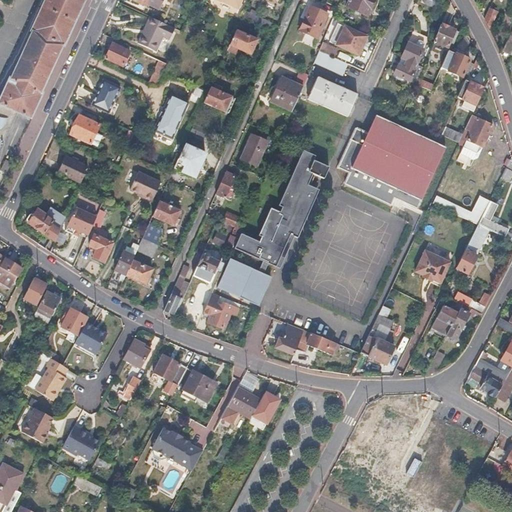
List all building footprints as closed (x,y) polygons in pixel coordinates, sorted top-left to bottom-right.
[(0,152),(15,111),(30,118),(38,100),(83,0),(46,0),(0,102),(0,152)] [(240,0),(216,0),(237,9),(240,0)] [(374,0),(349,0),(346,7),(366,16),(369,9),(370,10),(372,4),(374,0)] [(327,14),(311,6),(299,31),(316,39),(327,14)] [(497,11),(489,8),(484,19),(489,28),(497,11)] [(279,26),(244,10),(241,18),(275,33),(279,26)] [(165,24),(140,12),(134,25),(128,38),(146,47),(153,31),(160,34),(165,24)] [(458,31),(441,24),(434,40),(450,48),(452,45),(458,31)] [(366,37),(345,28),(337,45),(358,54),(362,45),(366,37)] [(256,41),(235,31),(227,49),(234,53),(236,48),(249,54),(256,41)] [(511,48),(511,42),(506,40),(502,49),(510,53),(511,48)] [(337,49),(322,42),(319,50),(334,57),(337,49)] [(130,51),(112,43),(109,50),(105,57),(123,66),(130,51)] [(406,45),(401,57),(416,64),(421,51),(406,45)] [(334,57),(319,50),(313,62),(342,75),(348,63),(334,57)] [(468,59),(448,50),(440,67),(460,77),(468,59)] [(166,63),(143,52),(139,59),(158,68),(150,83),(155,86),(166,63)] [(416,64),(401,57),(400,59),(406,62),(404,67),(398,65),(396,70),(394,75),(415,84),(418,78),(422,67),(416,64)] [(308,74),(300,71),(294,84),(281,78),(270,102),(291,111),(308,74)] [(120,86),(103,78),(97,91),(91,104),(109,113),(120,86)] [(356,95),(317,78),(307,99),(346,116),(351,105),(356,95)] [(432,85),(418,78),(415,84),(415,85),(430,91),(432,85)] [(484,88),(465,79),(457,96),(464,99),(476,105),(484,88)] [(230,97),(209,87),(203,102),(224,111),(230,97)] [(187,101),(170,93),(164,107),(163,106),(161,110),(159,114),(161,115),(154,129),(172,137),(187,101)] [(476,105),(464,99),(460,107),(472,113),(476,105)] [(98,124),(80,115),(75,124),(70,134),(89,143),(90,142),(96,145),(101,135),(95,132),(98,124)] [(491,125),(471,115),(459,142),(464,145),(463,146),(470,150),(476,153),(480,145),(482,145),(491,125)] [(349,173),(344,186),(391,204),(393,198),(419,209),(444,147),(372,118),(366,133),(354,128),(338,168),(349,173)] [(219,135),(193,123),(189,133),(210,143),(213,141),(217,140),(219,135)] [(458,143),(462,134),(445,127),(441,135),(458,143)] [(266,142),(250,135),(240,159),(256,166),(266,142)] [(204,155),(183,145),(173,168),(194,178),(204,155)] [(470,150),(463,146),(457,159),(466,164),(469,157),(472,158),(476,156),(482,145),(480,145),(476,153),(470,150)] [(315,156),(303,151),(278,206),(282,208),(280,213),(271,208),(259,236),(261,237),(258,243),(240,234),(234,249),(263,262),(258,272),(230,259),(217,288),(259,307),(272,278),(263,274),(268,264),(280,269),(294,237),(297,239),(319,190),(307,185),(312,174),(324,179),(329,167),(313,160),(315,156)] [(87,167),(65,156),(61,163),(57,172),(80,182),(87,167)] [(511,171),(506,168),(501,178),(510,182),(511,177),(511,171)] [(233,176),(225,172),(215,194),(230,200),(235,189),(229,186),(233,176)] [(160,183),(137,173),(129,190),(138,194),(137,196),(152,202),(160,183)] [(489,199),(480,194),(471,212),(468,219),(478,223),(489,199)] [(468,219),(471,212),(437,195),(433,203),(468,219)] [(498,204),(489,199),(478,223),(489,229),(505,237),(509,229),(490,219),(498,204)] [(166,206),(158,202),(151,216),(172,225),(179,212),(178,211),(179,209),(167,204),(166,206)] [(45,215),(37,209),(33,214),(29,214),(26,219),(27,221),(28,222),(27,223),(55,241),(66,217),(51,207),(45,215)] [(91,228),(96,217),(76,208),(65,230),(77,237),(80,232),(87,236),(91,228)] [(104,213),(99,210),(96,217),(91,228),(96,230),(104,213)] [(244,221),(226,213),(222,222),(234,228),(229,238),(235,240),(244,221)] [(489,229),(478,223),(456,266),(469,273),(478,255),(476,255),(489,229)] [(161,231),(147,225),(141,239),(158,246),(161,239),(161,231)] [(227,235),(217,231),(212,243),(222,248),(227,235)] [(111,244),(93,236),(88,246),(96,249),(92,257),(102,262),(111,244)] [(235,240),(229,238),(227,244),(233,246),(235,240)] [(158,246),(141,239),(140,242),(137,249),(153,257),(158,246)] [(131,261),(137,249),(140,242),(135,240),(131,249),(127,248),(125,253),(123,252),(113,274),(119,277),(123,279),(125,275),(131,261)] [(449,262),(424,250),(414,270),(422,274),(422,276),(431,280),(432,278),(440,282),(449,262)] [(222,263),(202,254),(192,276),(209,284),(215,270),(219,271),(222,263)] [(21,268),(2,256),(0,259),(0,281),(10,287),(21,268)] [(151,270),(131,261),(125,275),(145,284),(151,270)] [(188,267),(183,265),(163,310),(174,315),(181,299),(175,296),(188,267)] [(119,277),(113,274),(109,282),(115,285),(119,277)] [(46,286),(33,279),(22,301),(35,308),(46,286)] [(211,294),(205,291),(200,303),(206,306),(211,294)] [(60,299),(46,292),(34,314),(47,320),(50,315),(51,316),(60,299)] [(245,308),(211,294),(206,306),(204,311),(211,314),(208,322),(228,330),(234,316),(241,319),(245,308)] [(482,313),(489,301),(484,298),(481,304),(472,299),(468,306),(472,308),(480,312),(482,313)] [(447,334),(463,304),(459,301),(454,311),(444,305),(433,326),(447,334)] [(468,306),(463,304),(447,334),(447,335),(455,339),(469,313),(465,311),(468,306)] [(389,309),(382,305),(374,323),(388,329),(392,321),(385,317),(389,309)] [(480,312),(472,308),(470,313),(478,317),(480,312)] [(84,318),(67,309),(58,326),(75,336),(84,318)] [(511,323),(509,322),(500,317),(496,324),(511,332),(511,341),(502,359),(510,363),(504,374),(497,370),(498,367),(483,360),(487,352),(483,350),(475,364),(505,381),(511,367),(511,323)] [(91,326),(85,322),(74,343),(95,354),(106,333),(96,328),(95,330),(90,327),(91,326)] [(295,350),(303,330),(297,328),(291,325),(288,324),(282,339),(279,338),(275,348),(293,355),(295,350)] [(309,333),(303,330),(295,350),(305,353),(308,346),(331,355),(336,345),(331,342),(326,340),(320,337),(314,335),(309,333)] [(394,348),(368,336),(365,343),(361,352),(387,364),(394,348)] [(141,344),(134,340),(123,358),(139,367),(148,351),(140,346),(141,344)] [(444,356),(437,352),(425,374),(430,373),(436,371),(444,356)] [(186,368),(162,354),(153,371),(169,380),(177,385),(186,368)] [(68,370),(51,360),(46,368),(49,369),(36,391),(53,402),(67,380),(63,378),(68,370)] [(496,396),(496,395),(505,381),(475,364),(466,382),(472,386),(479,389),(480,387),(496,396)] [(511,387),(511,367),(505,381),(496,395),(506,400),(511,387)] [(211,381),(186,368),(177,385),(176,386),(206,402),(210,394),(205,391),(211,381)] [(260,379),(246,372),(238,386),(252,394),(260,379)] [(139,381),(132,377),(124,391),(131,395),(139,381)] [(177,385),(169,380),(163,391),(172,395),(176,386),(177,385)] [(259,401),(237,389),(227,406),(238,413),(249,419),(252,415),(259,401)] [(265,392),(259,401),(252,415),(266,423),(279,400),(265,392)] [(230,429),(238,413),(227,406),(219,423),(230,429)] [(430,511),(432,509),(391,491),(399,473),(394,471),(416,420),(385,407),(361,461),(340,452),(325,484),(387,511),(430,511)] [(51,418),(33,409),(20,434),(42,445),(47,435),(44,433),(51,418)] [(92,436),(74,427),(62,450),(77,458),(78,455),(89,461),(99,443),(91,439),(92,436)] [(172,431),(163,427),(152,448),(154,449),(153,450),(154,454),(162,458),(166,457),(167,456),(193,470),(204,450),(190,443),(191,441),(182,437),(183,435),(173,430),(172,431)] [(511,450),(510,449),(501,467),(511,472),(511,469),(511,450)] [(415,458),(406,473),(414,478),(423,462),(415,458)] [(24,473),(3,463),(0,468),(0,499),(6,503),(1,511),(10,511),(21,491),(16,488),(24,473)] [(135,511),(139,505),(123,498),(116,511),(118,511),(123,511),(124,511),(125,511),(135,511)]
